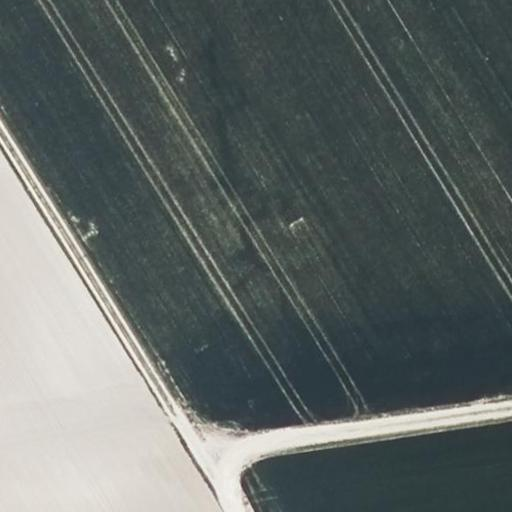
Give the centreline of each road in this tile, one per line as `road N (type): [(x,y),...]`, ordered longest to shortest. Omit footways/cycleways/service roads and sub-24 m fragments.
road 1 (track): [(0,125),(238,511)]
road 2 (track): [(511,407),(202,452)]
